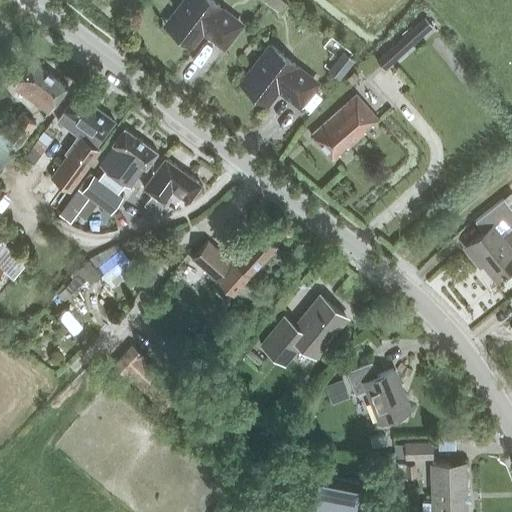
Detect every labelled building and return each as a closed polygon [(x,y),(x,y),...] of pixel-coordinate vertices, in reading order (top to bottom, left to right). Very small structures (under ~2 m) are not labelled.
[(223,45),(239,24),(218,8),(219,6),(211,0),(185,0),(169,22),(193,40),(206,23),(211,27),(207,33),(223,45)] [(264,0),(264,1),(281,15),(288,5),(281,0),(264,0)] [(398,58),(423,34),(414,25),(389,48),(398,58)] [(298,103),(314,82),(293,66),(295,64),(270,45),(244,80),(268,99),(281,82),(286,86),(282,91),(298,103)] [(48,113),(67,86),(32,60),(12,86),(48,113)] [(57,120),(78,135),(74,140),(77,142),(51,177),(69,189),(98,149),(95,147),(114,120),(77,93),(57,120)] [(378,120),(377,118),(356,94),(311,135),(333,160),(339,154),(337,152),(345,146),(347,148),(365,132),(363,130),(370,123),(372,125),(378,120)] [(20,144),(35,123),(21,112),(5,133),(1,130),(0,131),(0,166),(18,143),(20,144)] [(129,186),(143,167),(145,169),(157,152),(124,128),(112,144),(114,146),(100,165),(105,169),(98,178),(118,193),(125,183),(129,186)] [(169,205),(177,194),(188,202),(201,184),(165,157),(143,187),(152,194),(144,204),(159,216),(163,215),(169,206),(169,205)] [(110,213),(122,196),(118,193),(98,178),(93,175),(81,191),(77,188),(58,213),(70,223),(89,197),(110,213)] [(511,193),(511,192),(503,198),(511,209),(511,193)] [(511,265),(511,251),(508,245),(511,241),(511,230),(507,225),(511,220),(511,209),(503,198),(474,221),(483,232),(465,247),(481,267),(484,265),(495,279),(511,265)] [(232,295),(275,247),(258,231),(231,262),(207,240),(191,258),(215,279),(214,280),(232,296),(232,295)] [(12,278),(27,261),(1,240),(0,241),(0,271),(2,270),(12,278)] [(87,260),(100,274),(106,282),(111,288),(123,278),(118,273),(131,263),(120,250),(117,245),(100,253),(87,260)] [(90,283),(100,274),(87,260),(77,269),(90,283)] [(314,355),(345,318),(319,296),(294,327),(283,318),(261,344),(284,362),(299,343),(314,355)] [(183,392),(170,380),(143,356),(144,355),(131,344),(112,364),(125,375),(126,375),(152,399),(151,400),(164,412),(183,392)] [(379,421),(408,409),(392,369),(376,375),(371,361),(346,371),(355,393),(367,389),(379,421)] [(349,397),(342,379),(325,385),(331,404),(349,397)] [(227,398),(227,393),(223,388),(218,389),(215,393),(215,397),(223,401),(227,398)] [(386,445),(385,435),(369,438),(371,447),(386,445)] [(405,458),(431,457),(431,442),(405,442),(405,458)] [(352,511),(358,483),(333,478),(336,467),(311,462),(305,488),(314,489),(309,511),(352,511)] [(406,478),(415,477),(415,464),(405,464),(405,463),(397,464),(397,479),(406,479),(406,478)] [(465,511),(464,463),(431,464),(432,511),(465,511)]
